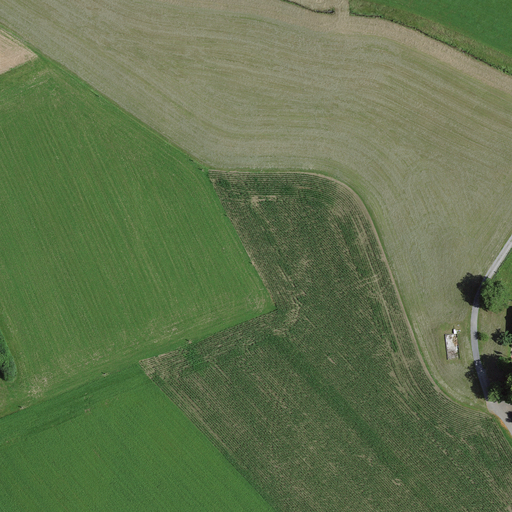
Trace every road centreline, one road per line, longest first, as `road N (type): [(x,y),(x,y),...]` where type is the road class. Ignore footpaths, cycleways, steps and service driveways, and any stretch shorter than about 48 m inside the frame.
road 1 (track): [(0,29),(205,166),(327,173),(357,192),(437,381),(459,402),(498,410)]
road 2 (track): [(498,410),(479,376),(472,323),(483,285),(511,242)]
